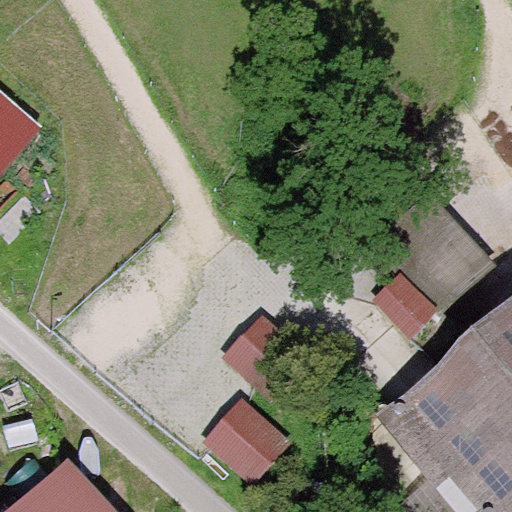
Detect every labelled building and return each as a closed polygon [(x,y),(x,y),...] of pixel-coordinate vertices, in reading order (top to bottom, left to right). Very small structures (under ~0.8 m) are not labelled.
[(0,91),(0,171),(40,126),(0,91)] [(426,200),(373,246),(438,319),(490,272),(426,200)] [(511,511),(511,313),(383,423),(459,511),(511,511)] [(239,398),(208,452),(265,485),(296,431),(239,398)] [(103,511),(63,468),(14,511),(103,511)]
